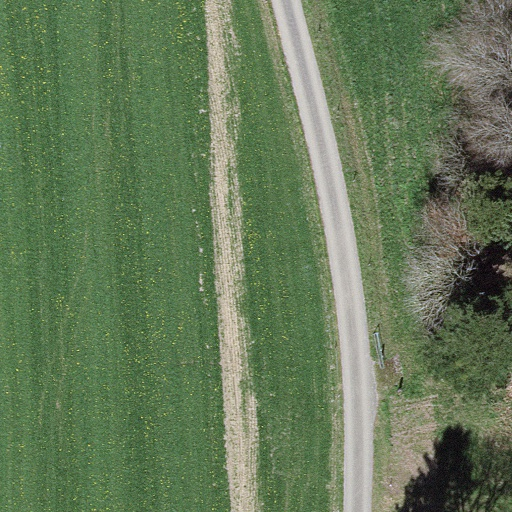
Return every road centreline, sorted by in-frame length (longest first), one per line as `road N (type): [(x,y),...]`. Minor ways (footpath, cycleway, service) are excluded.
road 1 (track): [(357,511),(357,389),(343,253),(286,0)]
road 2 (track): [(511,69),(495,146),(445,256),(415,420),(358,483)]
